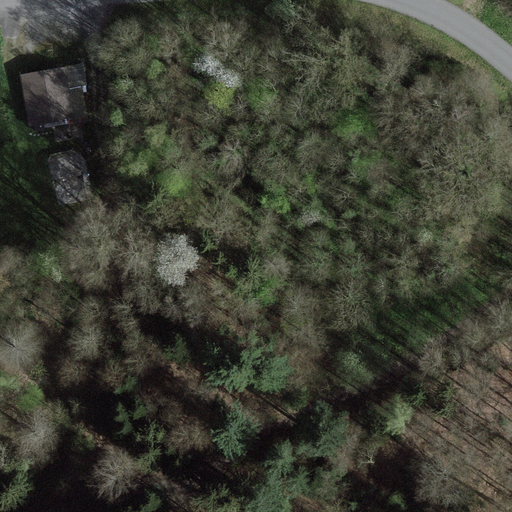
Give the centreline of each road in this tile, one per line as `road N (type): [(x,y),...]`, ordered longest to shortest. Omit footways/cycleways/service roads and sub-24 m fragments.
road 1 (track): [(511,292),(442,339),(192,475)]
road 2 (track): [(115,205),(88,0)]
road 3 (track): [(192,475),(55,511)]
road 4 (unclassified): [(511,64),(410,0)]
